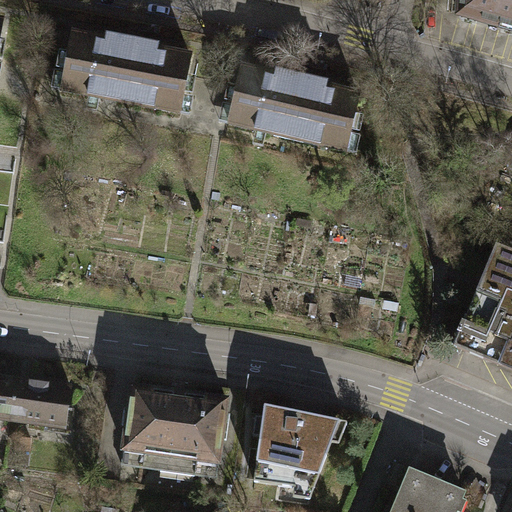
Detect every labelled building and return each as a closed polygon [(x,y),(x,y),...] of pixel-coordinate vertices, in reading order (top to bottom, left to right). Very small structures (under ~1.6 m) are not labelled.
[(511,0),(460,0),(460,9),(511,23),(511,0)] [(187,57),(68,34),(57,90),(175,114),(187,57)] [(355,96),(238,69),(224,126),(342,153),(355,96)] [(511,251),(493,243),(450,347),(511,371),(511,251)] [(28,369),(0,364),(0,411),(21,415),(28,369)] [(76,376),(28,369),(21,415),(70,422),(76,376)] [(224,400),(128,386),(116,464),(212,478),(224,400)] [(343,423),(260,405),(258,418),(251,417),(249,437),(256,438),(250,483),(291,488),(291,486),(310,489),(327,443),(335,445),(343,423)] [(458,511),(470,483),(414,459),(391,511),(458,511)]
